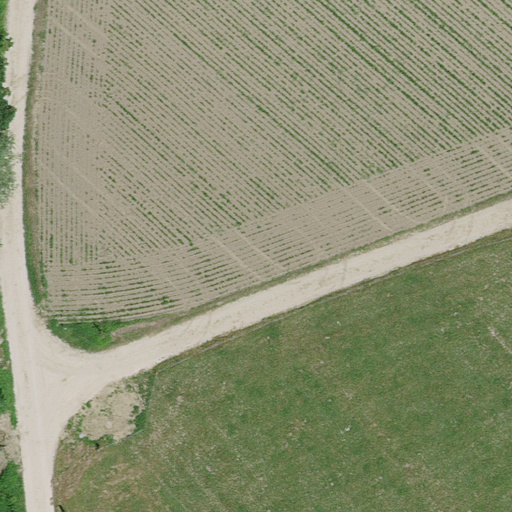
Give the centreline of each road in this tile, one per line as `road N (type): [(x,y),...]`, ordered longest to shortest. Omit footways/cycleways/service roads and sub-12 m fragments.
road 1 (track): [(22,387),(511,208)]
road 2 (track): [(22,0),(4,277),(42,511)]
